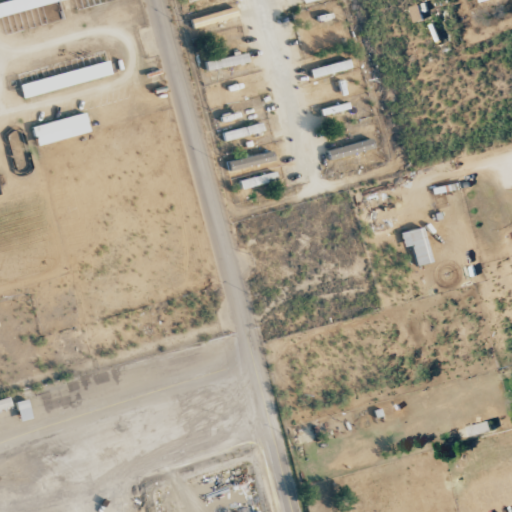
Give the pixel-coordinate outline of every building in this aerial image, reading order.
[(0,15),(59,0),(3,0),(0,1),(0,15)] [(193,29),(238,16),(235,7),(190,19),(193,29)] [(310,45),(312,54),(343,45),(340,36),(310,45)] [(206,68),(246,64),(246,56),(205,60),(206,68)] [(351,68),(348,59),(309,70),(312,79),(351,68)] [(111,75),(108,61),(19,84),(23,98),(111,75)] [(349,109),(347,103),(319,109),(321,115),(349,109)] [(31,126),(36,146),(89,132),(85,113),(31,126)] [(224,141),(263,131),(261,123),(222,132),(224,141)] [(326,151),(329,161),(372,148),(369,138),(326,151)] [(276,180),(274,172),(239,181),(240,188),(276,180)] [(431,262),(422,227),(406,231),(416,266),(431,262)]
